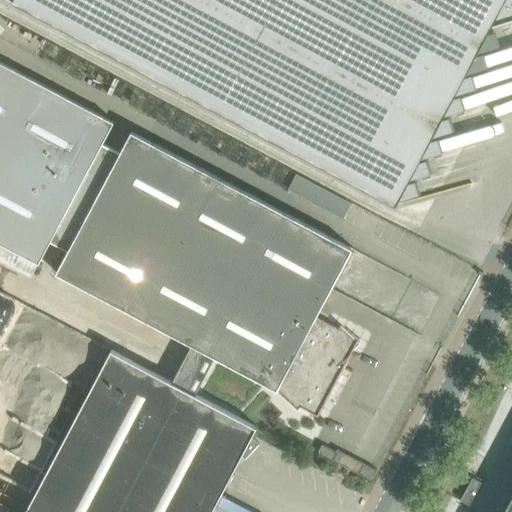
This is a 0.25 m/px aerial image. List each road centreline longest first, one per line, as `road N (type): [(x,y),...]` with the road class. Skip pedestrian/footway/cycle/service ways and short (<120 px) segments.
road 1 (unknown): [(511,274),(2,0)]
road 2 (unknown): [(457,304),(0,57)]
road 3 (unclassified): [(395,511),(511,294)]
